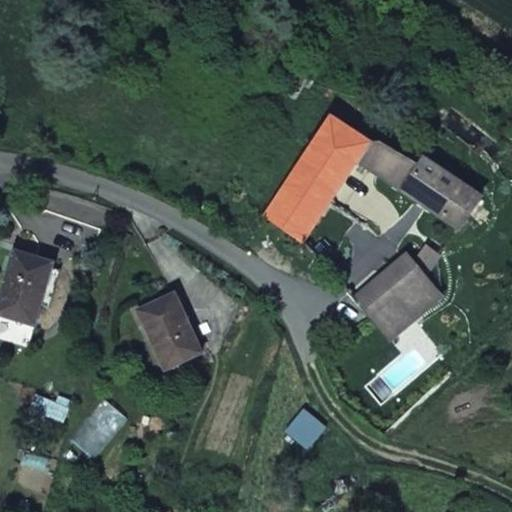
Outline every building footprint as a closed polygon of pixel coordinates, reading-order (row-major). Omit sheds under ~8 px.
[(399,189),(416,166),(379,143),(376,148),(333,118),(267,217),(305,244),(332,204),(346,214),(366,186),(362,183),(371,170),(399,189)] [(420,169),(416,166),(399,189),(463,232),(485,200),(426,160),(420,169)] [(429,249),(417,262),(426,274),(443,261),(436,255),(429,249)] [(56,266),(15,253),(0,307),(0,317),(37,328),(56,266)] [(410,254),(387,274),(401,291),(424,272),(410,254)] [(399,298),(417,320),(445,296),(426,274),(424,272),(401,291),(387,274),(355,300),(373,321),(399,298)] [(176,297),(140,313),(169,372),(204,356),(176,297)] [(373,321),(391,342),(417,320),(399,298),(373,321)] [(71,409),(37,396),(31,409),(66,423),(71,409)] [(327,416),(311,416),(311,442),(327,441),(327,416)]
